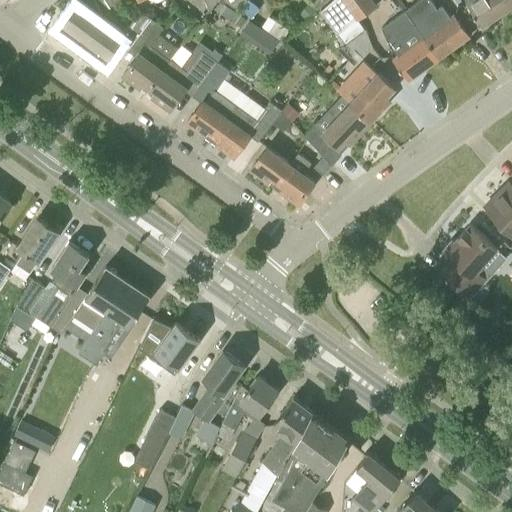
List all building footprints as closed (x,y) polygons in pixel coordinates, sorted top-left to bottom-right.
[(92,0),(103,17),(113,4),(111,0),(92,0)] [(204,0),(210,10),(218,0),(204,0)] [(331,0),(322,8),(339,33),(357,20),(343,0),(331,0)] [(373,0),(343,0),(357,20),(377,5),(373,0)] [(419,0),(405,11),(413,22),(439,58),(470,36),(453,13),(449,16),(442,5),(437,9),(431,0),(419,0)] [(483,27),(511,6),(511,2),(510,0),(465,0),(467,6),(468,5),(483,27)] [(83,44),(99,22),(75,5),(59,27),(83,44)] [(121,38),(99,22),(83,44),(107,62),(120,44),(128,49),(152,18),(141,10),(121,38)] [(439,58),(413,22),(405,11),(381,28),(392,48),(393,48),(399,55),(394,59),(409,80),(439,58)] [(269,15),(262,26),(283,40),(291,29),(269,15)] [(147,91),(163,69),(171,59),(151,44),(164,27),(152,18),(128,49),(136,56),(123,74),(147,91)] [(171,59),(163,69),(147,91),(171,109),(187,87),(183,84),(186,81),(198,90),(207,77),(218,61),(202,49),(187,70),(171,59)] [(207,77),(219,86),(231,70),(218,61),(207,77)] [(343,95),(351,102),(371,121),(391,100),(387,95),(394,87),(379,73),(370,82),(362,74),(343,95)] [(236,104),(214,88),(205,100),(203,99),(187,121),(211,138),(227,116),(236,104)] [(236,104),(227,116),(211,138),(235,156),(251,134),(259,140),(273,121),(280,112),(282,109),(271,101),(257,119),(236,104)] [(351,142),(371,121),(351,102),(324,131),(316,122),(303,136),(324,156),(333,165),(342,155),(332,146),(335,143),(339,146),(346,138),(351,142)] [(280,112),(273,121),(284,129),(290,120),(280,112)] [(291,164),(291,163),(268,146),(251,168),(275,186),(291,164)] [(298,152),(291,163),(291,164),(275,186),(298,203),(315,181),(304,173),(312,162),(298,152)] [(324,156),(314,166),(323,175),(333,165),(324,156)] [(511,184),(509,182),(485,206),(511,232),(511,184)] [(0,217),(12,201),(0,193),(0,217)] [(19,246),(25,250),(16,263),(30,272),(58,231),(38,217),(19,246)] [(469,297),(486,278),(477,270),(497,248),(470,224),(455,241),(452,239),(443,249),(454,259),(442,272),(469,297)] [(52,325),(73,293),(88,271),(82,266),(90,254),(69,241),(52,267),(60,272),(53,282),(57,285),(35,318),(50,328),(52,325)] [(0,284),(11,269),(0,260),(0,284)] [(83,300),(73,293),(52,325),(63,333),(75,312),(77,309),(99,323),(128,280),(117,273),(116,271),(112,268),(110,268),(106,266),(83,300)] [(19,299),(16,304),(29,312),(46,287),(33,278),(19,299)] [(99,323),(80,352),(97,363),(106,350),(118,335),(112,331),(120,319),(129,325),(150,295),(146,292),(145,290),(141,287),(139,288),(128,280),(99,323)] [(154,317),(139,348),(175,373),(192,349),(196,342),(172,326),(154,317)] [(205,419),(207,420),(208,419),(235,382),(233,380),(244,364),(224,349),(203,378),(212,384),(194,409),(193,410),(194,411),(205,419)] [(242,384),(223,422),(234,428),(235,428),(245,412),(256,420),(260,414),(278,389),(259,375),(249,389),(242,384)] [(273,483),(285,460),(313,410),(294,397),(274,424),(285,432),(264,461),(240,502),(256,511),(272,483),(273,483)] [(160,408),(141,446),(157,454),(169,429),(176,416),(160,408)] [(305,511),(313,501),(324,482),(350,436),(314,409),(313,410),(285,460),(273,483),(279,487),(273,497),(287,506),(282,511),(305,511)] [(119,446),(129,451),(144,421),(134,416),(119,446)] [(217,433),(221,426),(208,419),(207,420),(205,419),(197,435),(212,443),(217,433)] [(55,436),(21,420),(14,434),(48,450),(55,436)] [(238,473),(244,461),(255,440),(243,433),(231,454),(223,469),(235,476),(237,473),(238,473)] [(370,476),(352,498),(368,511),(373,511),(401,478),(369,452),(357,466),(370,476)] [(33,475),(4,461),(0,469),(0,481),(24,493),(33,475)] [(439,511),(417,491),(397,511),(439,511)] [(151,511),(155,505),(137,495),(128,511),(151,511)] [(313,501),(306,511),(324,511),(326,509),(313,501)]
